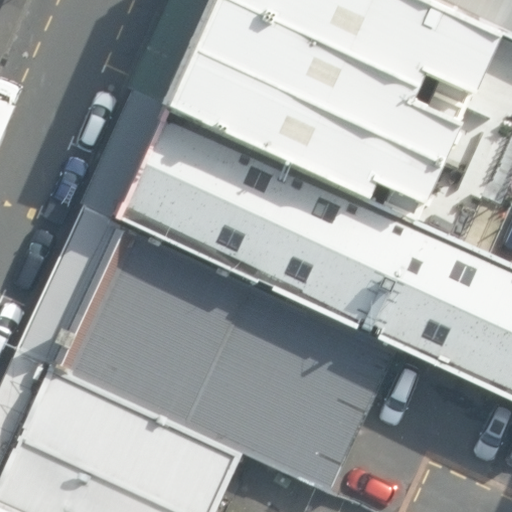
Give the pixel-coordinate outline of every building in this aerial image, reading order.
[(502,32),(435,0),(209,0),(159,100),(419,218),(502,32)] [(511,0),(435,0),(502,32),(511,36),(511,0)] [(511,260),(419,218),(159,100),(108,209),(126,217),(399,344),(511,398),(511,260)] [(126,217),(59,367),(237,449),(330,490),(399,344),(126,217)] [(0,479),(0,506),(12,511),(208,511),(237,449),(59,367),(52,364),(0,479)]
